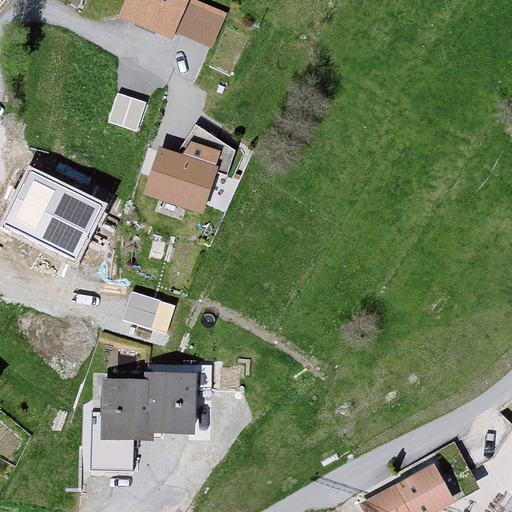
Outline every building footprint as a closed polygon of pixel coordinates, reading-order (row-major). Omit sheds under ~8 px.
[(198,0),(132,0),(127,13),(213,47),(227,11),(198,0)] [(118,95),(110,118),(136,126),(144,103),(118,95)] [(159,145),(146,193),(199,208),(210,170),(225,175),(234,150),(196,125),(179,151),(159,145)] [(147,380),(147,428),(196,428),(196,371),(146,372),(147,380)] [(147,435),(147,428),(147,380),(105,380),(106,436),(147,435)] [(368,504),(372,511),(422,511),(451,496),(435,467),(368,504)]
